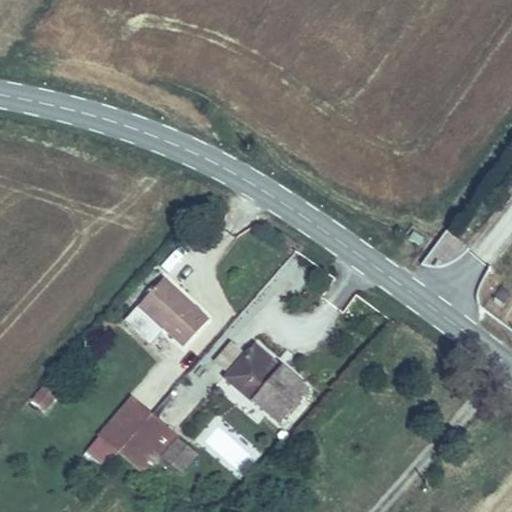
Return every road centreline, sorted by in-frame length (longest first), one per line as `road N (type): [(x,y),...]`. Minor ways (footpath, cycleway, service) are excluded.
road 1 (secondary): [(0,94),(114,122),(222,165),(511,367)]
road 2 (unknown): [(490,351),(385,511)]
